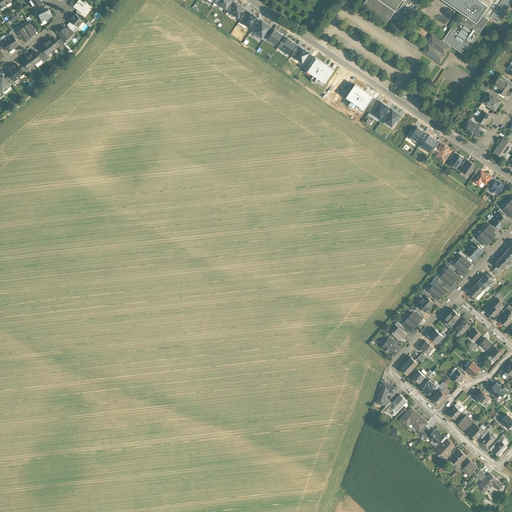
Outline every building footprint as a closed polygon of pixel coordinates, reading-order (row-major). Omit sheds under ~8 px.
[(42,0),(35,0),(31,3),(34,8),(44,2),(42,0)] [(89,8),(89,7),(84,3),(80,0),(77,0),(73,6),(77,10),(81,13),(83,14),(89,8)] [(230,0),(219,0),(217,4),(225,9),(230,0)] [(363,0),(366,1),(363,5),(387,22),(388,21),(393,25),(392,25),(400,31),(421,0),(363,0)] [(511,0),(444,0),(462,12),(443,40),(449,44),(465,55),(490,18),(498,23),(511,1),(511,0)] [(236,4),(233,8),(230,13),(238,19),(245,9),(236,4)] [(41,8),(35,13),(36,16),(38,15),(44,12),(42,8),(41,8)] [(44,12),(38,15),(41,21),(52,16),(49,9),(44,12)] [(249,13),(247,16),(243,23),(250,28),(257,18),(249,13)] [(82,21),(74,14),(69,19),(70,20),(77,27),(82,21)] [(77,27),(70,20),(67,25),(68,27),(73,31),(77,27)] [(262,21),(258,27),(255,32),(262,37),(265,33),(269,26),(262,21)] [(33,30),(28,24),(23,28),(29,37),(33,34),(34,32),(33,30)] [(73,31),(68,27),(65,29),(70,35),(71,36),(75,33),(73,31)] [(29,37),(23,28),(17,31),(21,38),(23,40),(24,40),(29,37)] [(61,30),(58,33),(62,37),(64,40),(65,40),(70,35),(65,29),(64,28),(61,30)] [(274,30),(270,35),(268,39),(277,45),(283,36),(274,30)] [(14,39),(11,34),(11,35),(7,38),(13,48),(18,45),(14,39)] [(443,40),(442,39),(440,41),(432,35),(427,42),(428,44),(423,51),(440,63),(445,55),(444,55),(449,47),(448,46),(449,44),(443,40)] [(56,42),(53,37),(46,42),(53,50),(59,45),(56,42)] [(13,48),(7,38),(2,41),(5,46),(8,51),(13,48)] [(63,43),(60,39),(56,42),(59,45),(61,49),(65,46),(63,43)] [(287,39),(284,43),(281,49),(289,54),(296,44),(287,39)] [(53,50),(46,42),(40,46),(43,51),(46,55),(47,55),(53,50)] [(300,47),(298,50),(294,57),(302,63),(309,53),(300,47)] [(38,55),(34,51),(28,56),(34,64),(40,59),(41,59),(38,55)] [(46,55),(43,51),(41,53),(46,60),(49,58),(47,55),(46,55)] [(46,60),(41,53),(38,55),(41,59),(40,59),(43,63),(46,60)] [(34,64),(28,56),(22,60),(25,65),(28,69),(28,68),(34,64)] [(334,70),(315,58),(309,68),(308,68),(306,71),(313,75),(311,79),(317,83),(319,80),(325,83),(334,70)] [(20,69),(16,64),(11,67),(18,77),(23,73),(20,69)] [(25,65),(22,67),(26,72),(28,74),(31,72),(28,68),(28,69),(25,65)] [(18,77),(11,67),(6,71),(11,76),(14,80),(18,77)] [(5,79),(2,76),(0,77),(0,89),(2,92),(8,88),(7,87),(9,85),(5,79)] [(14,80),(11,76),(8,78),(13,84),(14,85),(16,83),(14,80)] [(8,78),(7,77),(5,79),(9,85),(10,86),(13,84),(8,78)] [(506,83),(499,78),(496,82),(501,85),(497,91),(504,95),(511,86),(507,83),(506,83)] [(490,89),(480,83),(477,86),(487,93),(490,89)] [(373,97),(355,84),(346,98),(351,101),(348,105),(355,109),(357,105),(364,110),(373,97)] [(501,101),(489,93),(486,98),(487,99),(484,104),(494,110),(501,101)] [(372,113),(379,118),(383,113),(387,106),(380,102),(376,107),(372,113)] [(371,115),(372,113),(376,107),(374,105),(368,113),(371,115)] [(384,121),(391,126),(392,126),(396,121),(400,115),(392,110),(388,116),(384,121)] [(482,110),(476,120),(484,125),(491,116),(486,113),(482,110)] [(475,127),(471,124),(466,132),(470,135),(471,134),(476,138),(481,131),(475,127)] [(417,127),(414,131),(409,138),(417,143),(424,132),(417,127)] [(429,151),(437,140),(429,135),(429,136),(423,144),(422,147),(429,151)] [(503,138),(494,152),(503,159),(511,146),(507,143),(508,141),(503,138)] [(444,146),(441,144),(438,149),(437,151),(439,152),(436,156),(444,161),(451,150),(448,148),(445,145),(444,146)] [(452,161),(450,163),(456,167),(458,164),(458,165),(460,162),(460,161),(463,158),(460,155),(459,156),(457,154),(452,161)] [(464,168),(462,171),(468,175),(470,172),(471,172),(472,171),(472,169),(475,166),(469,161),(468,162),(464,168)] [(491,177),(481,170),(480,170),(477,175),(473,181),(479,185),(482,181),(486,184),(487,183),(491,177)] [(493,184),(490,189),(492,190),(492,191),(492,192),(494,193),(495,193),(496,192),(498,194),(504,186),(501,184),(498,182),(496,180),(493,184)] [(511,206),(508,203),(503,208),(506,210),(511,216),(511,215),(511,206)] [(502,216),(499,212),(498,212),(495,217),(504,225),(508,220),(502,216)] [(504,225),(495,217),(491,221),(495,224),(500,229),(504,225)] [(491,221),(488,218),(486,221),(490,224),(493,227),(495,224),(491,221)] [(487,227),(483,232),(491,239),(496,234),(493,232),(487,227)] [(483,232),(478,237),(484,243),(486,245),(491,239),(483,232)] [(476,240),(473,237),(470,240),(473,242),(477,246),(479,243),(476,240)] [(477,246),(473,242),(470,247),(479,255),(483,250),(477,246)] [(466,251),(470,254),(475,259),(479,255),(470,247),(466,251)] [(466,251),(463,248),(461,251),(467,256),(468,257),(470,254),(466,251)] [(461,251),(460,250),(458,253),(462,256),(465,258),(467,256),(461,251)] [(511,257),(511,255),(507,251),(502,255),(509,261),(511,257)] [(509,261),(502,255),(498,260),(505,265),(505,266),(509,261)] [(465,258),(462,256),(458,260),(467,268),(471,264),(465,258)] [(467,268),(458,260),(454,264),(454,265),(457,267),(463,273),(467,268)] [(498,260),(494,264),(500,270),(505,265),(498,260)] [(454,264),(450,261),(448,264),(454,268),(455,270),(457,267),(454,265),(454,264)] [(495,267),(491,272),(496,276),(500,271),(495,267)] [(452,271),(448,268),(444,272),(454,281),(458,276),(452,271)] [(454,281),(444,272),(441,277),(440,277),(444,280),(450,285),(454,281)] [(485,276),(485,275),(480,280),(487,285),(491,281),(485,276)] [(480,280),(480,279),(476,284),(483,289),(486,285),(480,280)] [(440,284),(436,281),(432,286),(442,294),(446,290),(440,284)] [(483,289),(476,284),(474,286),(472,288),(478,294),(483,289)] [(442,294),(432,286),(429,290),(428,290),(432,293),(438,299),(442,294)] [(472,288),(471,288),(467,293),(469,294),(474,299),(474,298),(478,294),(472,288)] [(424,290),(423,289),(421,292),(425,296),(425,295),(428,298),(430,295),(424,290)] [(428,298),(425,295),(425,296),(421,300),(430,308),(434,303),(428,298)] [(430,308),(421,300),(417,304),(422,308),(426,312),(430,308)] [(422,308),(417,304),(415,307),(416,308),(414,310),(416,312),(421,316),(423,313),(420,311),(422,308)] [(505,314),(505,315),(507,312),(511,307),(509,305),(503,312),(505,314)] [(493,306),(492,306),(487,312),(493,318),(499,311),(496,309),(493,306)] [(453,310),(447,316),(444,319),(445,319),(444,319),(447,322),(451,325),(452,323),(456,318),(459,315),(456,313),(453,310)] [(414,315),(412,313),(408,318),(416,325),(421,320),(414,315)] [(505,315),(505,314),(499,321),(506,327),(511,320),(507,317),(505,315)] [(416,325),(408,318),(403,323),(405,325),(411,330),(411,331),(416,325)] [(469,326),(463,320),(456,328),(462,334),(469,326)] [(403,327),(397,322),(395,324),(398,327),(402,330),(404,328),(403,327)] [(402,330),(398,327),(395,331),(394,330),(392,333),(400,340),(402,338),(403,338),(407,334),(402,330)] [(475,329),(473,331),(471,330),(470,332),(471,333),(469,336),(475,341),(481,334),(475,329)] [(435,330),(429,337),(436,343),(438,341),(439,341),(443,337),(440,334),(435,330)] [(395,341),(389,336),(386,339),(387,340),(388,340),(392,344),(395,341)] [(485,338),(479,345),(485,350),(491,343),(485,338)] [(392,344),(388,340),(387,340),(382,346),(385,348),(388,351),(390,353),(396,347),(392,344)] [(433,348),(426,342),(420,349),(425,353),(427,354),(433,348)] [(493,346),(486,355),(488,357),(490,354),(496,348),(493,346)] [(496,348),(490,354),(496,360),(502,353),(496,348)] [(421,353),(417,358),(422,362),(426,357),(423,355),(421,353)] [(496,360),(490,354),(488,357),(487,358),(493,363),(496,360)] [(417,363),(410,358),(401,368),(407,374),(417,363)] [(476,366),(472,363),(466,369),(473,376),(479,369),(476,366)] [(466,374),(459,368),(457,370),(464,376),(466,374)] [(457,370),(451,376),(457,382),(460,378),(461,379),(464,376),(457,370)] [(424,376),(418,371),(412,377),(418,383),(424,376)] [(435,386),(429,381),(425,385),(425,386),(422,389),(427,393),(429,391),(430,392),(435,386)] [(437,388),(439,390),(442,393),(448,386),(443,382),(437,388)] [(395,388),(383,383),(376,402),(382,405),(385,398),(388,390),(394,393),(395,388)] [(502,390),(495,384),(489,390),(496,397),(497,396),(498,397),(501,394),(500,393),(503,390),(502,390)] [(504,388),(502,390),(503,390),(507,394),(506,395),(508,397),(511,394),(504,388)] [(439,390),(432,398),(438,404),(446,396),(442,393),(439,390)] [(480,390),(474,397),(477,399),(484,406),(487,402),(486,402),(489,398),(480,390)] [(474,397),(470,393),(468,396),(475,402),(477,399),(474,397)] [(400,395),(392,404),(389,407),(393,410),(396,413),(407,401),(400,395)] [(458,410),(455,406),(448,414),(454,419),(461,411),(458,410)] [(412,425),(420,416),(411,408),(400,420),(407,427),(411,423),(412,425)] [(464,417),(459,423),(465,428),(465,429),(473,420),(467,415),(466,414),(464,417)] [(511,419),(507,415),(501,421),(509,428),(511,426),(511,427),(511,419)] [(420,432),(426,426),(428,423),(420,416),(412,425),(420,431),(420,432)] [(482,431),(476,425),(469,433),(475,439),(480,433),(482,431)] [(424,435),(430,429),(426,426),(420,432),(424,435)] [(432,431),(427,436),(432,440),(433,439),(435,442),(441,436),(434,429),(432,431)] [(485,437),(480,443),(484,446),(487,448),(494,440),(491,437),(492,436),(489,433),(485,437)] [(490,448),(493,450),(501,441),(501,442),(503,440),(500,437),(490,448)] [(435,442),(433,439),(432,440),(429,443),(434,448),(438,444),(437,443),(435,442)] [(447,439),(440,446),(437,449),(437,450),(444,455),(443,456),(444,457),(447,453),(454,446),(454,445),(453,446),(447,440),(447,439)] [(501,441),(493,450),(498,455),(504,449),(504,450),(507,447),(501,442),(501,441)] [(452,459),(458,464),(463,459),(466,456),(460,450),(452,459)] [(465,461),(463,459),(458,464),(454,468),(457,470),(460,466),(465,461)] [(468,462),(464,467),(466,469),(467,468),(471,472),(476,466),(470,461),(468,462)] [(483,473),(479,470),(475,475),(479,478),(480,477),(483,474),(483,473)] [(483,480),(479,484),(483,488),(487,486),(489,488),(492,484),(498,489),(502,484),(490,473),(486,477),(483,480)]
